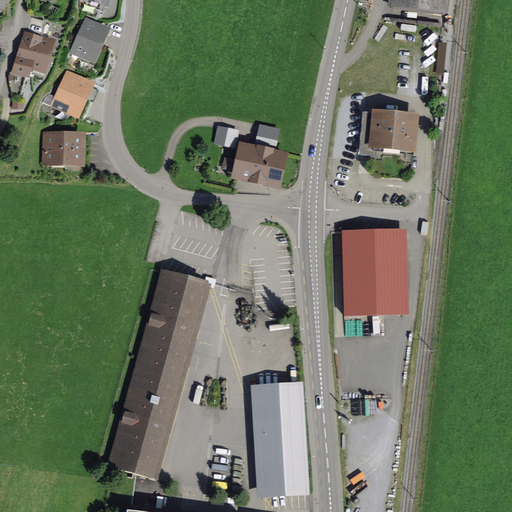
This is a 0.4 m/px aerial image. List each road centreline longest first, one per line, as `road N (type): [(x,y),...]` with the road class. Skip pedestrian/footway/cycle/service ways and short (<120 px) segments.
road 1 (residential): [(312,208),(178,195),(126,165),(113,113),(136,0)]
road 2 (primary): [(312,208),(330,511)]
road 3 (primary): [(347,0),(312,208)]
